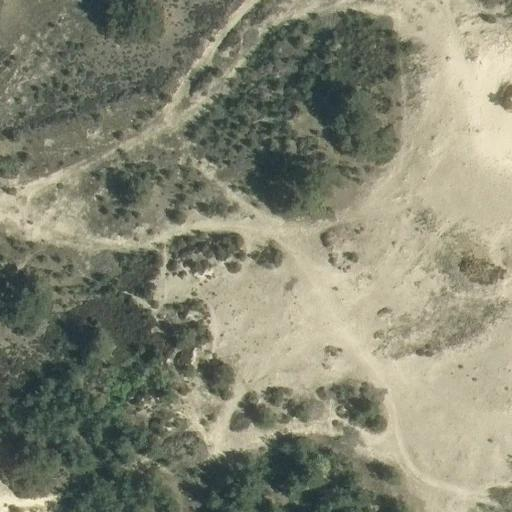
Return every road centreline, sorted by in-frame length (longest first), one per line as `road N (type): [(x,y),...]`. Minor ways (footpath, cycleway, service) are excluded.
road 1 (track): [(0,219),(110,245),(226,225),(281,233),(318,320),(382,387),(402,470),(438,487),(511,492)]
road 2 (track): [(251,0),(141,132),(0,195)]
